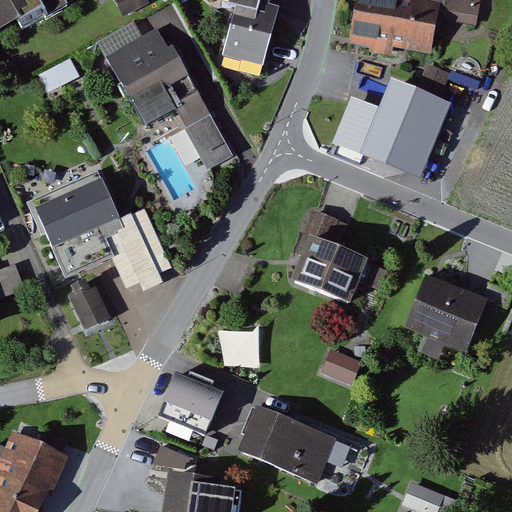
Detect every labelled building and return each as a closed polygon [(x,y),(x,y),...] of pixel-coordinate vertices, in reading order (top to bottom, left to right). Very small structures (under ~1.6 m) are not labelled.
[(0,0),(0,36),(22,25),(29,38),(83,10),(77,0),(0,0)] [(375,0),(369,43),(444,55),(452,5),(423,0),(375,0)] [(287,16),(244,4),(227,61),(271,73),(287,16)] [(210,172),(235,159),(163,28),(113,55),(155,132),(180,118),(210,172)] [(72,61),(42,78),(52,97),(83,80),(72,61)] [(399,83),(368,160),(427,184),(458,107),(399,83)] [(179,268),(152,210),(131,219),(108,170),(35,204),(50,234),(53,232),(74,279),(121,258),(135,290),(149,283),(154,293),(172,284),(167,274),(179,268)] [(381,260),(306,229),(288,271),(362,303),(381,260)] [(18,268),(0,274),(0,303),(28,293),(18,268)] [(490,299),(426,274),(404,328),(469,352),(490,299)] [(113,321),(97,288),(74,299),(90,332),(113,321)] [(261,365),(259,329),(221,332),(223,367),(261,365)] [(330,348),(321,371),(354,383),(362,361),(330,348)] [(233,390),(186,373),(167,426),(214,443),(233,390)] [(344,440),(264,407),(246,452),(326,485),(344,440)] [(0,511),(50,511),(78,452),(28,429),(0,490),(0,511)] [(155,461),(186,471),(191,456),(161,445),(155,461)] [(228,511),(231,480),(178,477),(175,511),(228,511)] [(440,511),(446,497),(415,485),(406,508),(416,511),(440,511)]
